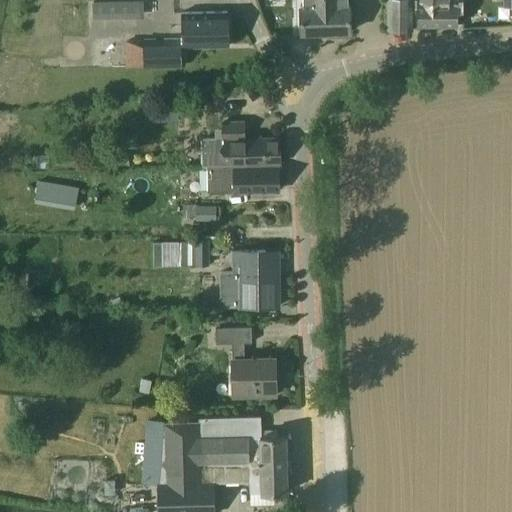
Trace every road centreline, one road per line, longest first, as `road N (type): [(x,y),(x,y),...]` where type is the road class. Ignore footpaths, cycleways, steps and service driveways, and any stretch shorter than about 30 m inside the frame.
road 1 (tertiary): [(316,511),(300,145),(287,89)]
road 2 (tertiary): [(287,89),(379,64),(511,45)]
